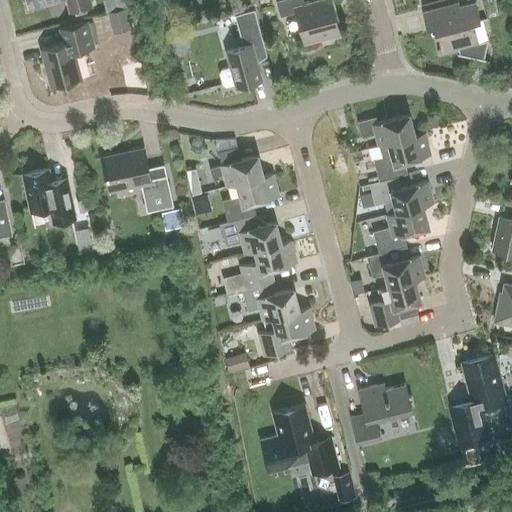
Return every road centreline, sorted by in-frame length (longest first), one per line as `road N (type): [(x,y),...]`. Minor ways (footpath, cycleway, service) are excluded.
road 1 (residential): [(351,351),(463,323),(451,271),(486,102)]
road 2 (residential): [(27,114),(51,124),(128,110),(213,124),(292,113)]
road 3 (residential): [(351,351),(292,113)]
road 4 (track): [(394,511),(511,480)]
